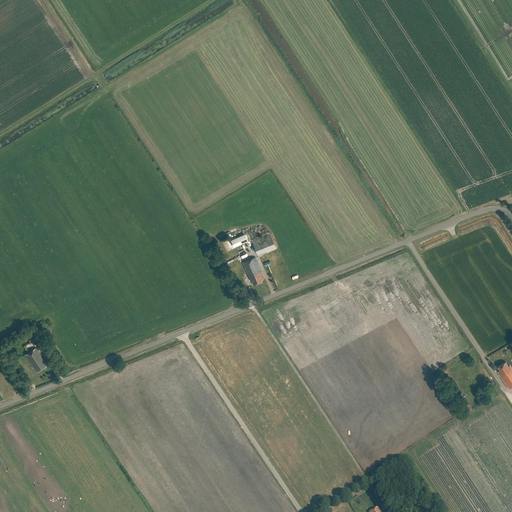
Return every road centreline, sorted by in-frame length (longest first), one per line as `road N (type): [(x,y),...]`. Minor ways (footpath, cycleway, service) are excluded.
road 1 (unclassified): [(251,304),(488,208),(511,215)]
road 2 (unclassified): [(251,304),(0,406)]
road 3 (unclassified): [(387,511),(251,304)]
road 4 (unknown): [(410,239),(490,370)]
